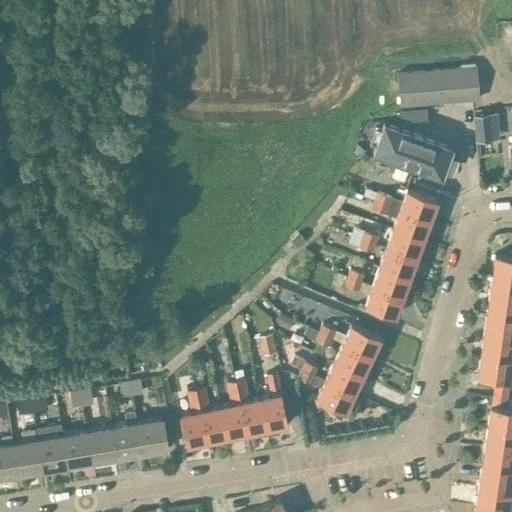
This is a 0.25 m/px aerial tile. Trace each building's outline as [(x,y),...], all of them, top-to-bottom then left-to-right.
[(474,65),(474,62),(461,63),(461,66),(397,72),(400,104),(479,97),(477,65),(474,65)] [(491,137),(488,111),(474,112),(477,139),(491,137)] [(377,126),(371,142),(375,143),(375,144),(373,150),(441,175),(443,168),(447,169),(452,154),(449,152),(451,145),(383,121),(381,127),(380,127),(377,126)] [(360,155),(365,149),(358,143),(353,150),(360,155)] [(394,166),(391,175),(403,180),(407,171),(394,166)] [(406,187),(399,206),(430,217),(436,198),(406,187)] [(377,190),(374,198),(388,203),(391,195),(377,190)] [(388,203),(374,198),(371,206),(385,212),(388,203)] [(399,206),(392,225),(423,236),(430,217),(399,206)] [(423,236),(392,225),(385,245),(416,256),(423,236)] [(360,236),(375,242),(378,233),(363,228),(360,236)] [(298,231),(290,239),(297,246),(305,238),(298,231)] [(375,242),(360,236),(357,245),(372,250),(375,242)] [(385,245),(378,266),(408,276),(416,256),(385,245)] [(495,252),(491,274),(511,277),(511,248),(511,254),(495,252)] [(364,271),(350,266),(347,275),(361,280),(364,271)] [(402,295),(408,276),(378,266),(371,284),(402,295)] [(511,277),(491,274),(488,293),(511,296),(511,277)] [(358,288),(361,280),(347,275),(344,283),(358,288)] [(395,314),(402,295),(371,284),(364,303),(395,314)] [(511,296),(488,293),(486,313),(511,317),(511,296)] [(483,333),(511,336),(511,317),(486,313),(483,333)] [(318,329),(332,335),(336,328),(322,321),(318,329)] [(351,321),(342,340),(371,354),(380,335),(351,321)] [(332,335),(318,329),(314,338),(328,344),(332,335)] [(265,352),(275,350),(271,332),(261,334),(265,352)] [(511,357),(511,336),(483,333),(480,353),(511,357)] [(342,340),(333,359),(362,372),(371,354),(342,340)] [(294,353),(290,361),(300,366),(304,358),(294,353)] [(508,388),(511,358),(511,357),(480,353),(477,374),(495,377),(494,386),(508,388)] [(300,366),(315,372),(318,365),(304,358),(300,366)] [(333,359),(324,377),(353,391),(362,372),(333,359)] [(190,372),(187,360),(175,370),(176,375),(190,372)] [(324,377),(315,372),(300,366),(296,374),(320,386),(315,396),(344,410),(353,391),(324,377)] [(287,422),(276,369),(266,371),(271,392),(260,395),(266,426),(287,422)] [(244,376),(235,377),(246,430),(266,426),(260,395),(249,397),(244,376)] [(132,393),(142,391),(140,377),(129,378),(132,393)] [(220,403),(226,434),(246,430),(235,377),(227,379),(231,400),(220,403)] [(121,395),(132,393),(129,378),(119,380),(121,395)] [(204,384),(195,386),(207,438),(226,434),(220,403),(208,405),(204,384)] [(91,385),(80,387),(82,402),(93,400),(91,385)] [(191,409),(179,411),(186,443),(207,438),(195,386),(187,387),(191,409)] [(80,387),(69,389),(71,404),(82,402),(80,387)] [(48,408),(45,393),(30,395),(33,410),(48,408)] [(490,402),(487,424),(511,427),(511,405),(505,404),(506,396),(493,394),(491,402),(490,402)] [(18,412),(33,410),(30,395),(16,398),(18,412)] [(126,421),(111,423),(116,455),(141,450),(136,419),(134,411),(124,413),(126,421)] [(161,415),(136,419),(141,450),(167,446),(161,415)] [(318,439),(314,415),(303,417),(307,441),(318,439)] [(37,436),(42,467),(67,463),(62,431),(60,423),(46,426),(48,434),(37,436)] [(92,459),(116,455),(111,423),(86,427),(92,459)] [(511,427),(487,424),(484,444),(511,447),(511,427)] [(18,471),(42,467),(37,436),(36,427),(21,429),(23,438),(13,440),(18,471)] [(86,427),(62,431),(67,463),(92,459),(86,427)] [(2,442),(0,441),(0,474),(18,471),(13,440),(12,433),(0,435),(2,442)] [(511,468),(511,447),(484,444),(481,464),(511,468)] [(478,484),(511,489),(511,480),(511,468),(481,464),(478,484)] [(478,484),(475,505),(508,509),(511,510),(511,489),(478,484)] [(285,511),(279,497),(250,510),(235,511),(285,511)]
